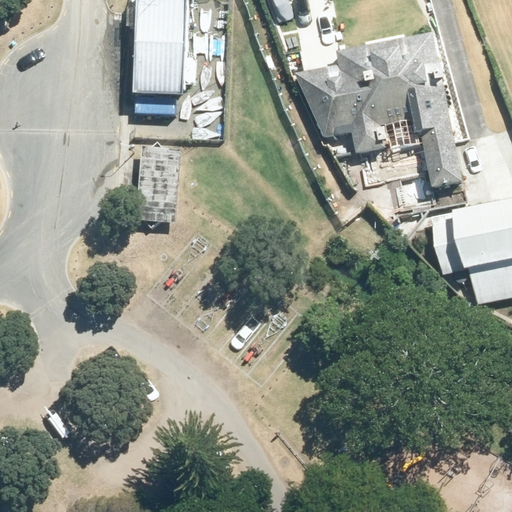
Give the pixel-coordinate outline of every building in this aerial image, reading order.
[(142,6),(140,111),(190,112),(193,8),(142,6)] [(340,63),(342,74),(299,83),(327,147),(339,144),(339,146),(356,142),(361,164),(383,159),(380,146),(387,144),(385,136),(418,129),(422,149),(426,149),(436,198),(467,192),(437,44),(340,63)] [(144,147),(140,180),(178,184),(180,150),(144,147)] [(140,180),(137,222),(174,225),(178,184),(140,180)] [(464,220),(434,226),(447,285),(469,280),(471,287),(475,286),(481,314),(511,307),(511,212),(465,223),(464,220)]
